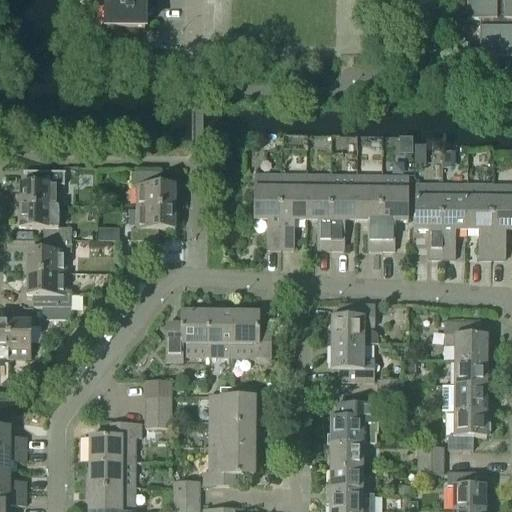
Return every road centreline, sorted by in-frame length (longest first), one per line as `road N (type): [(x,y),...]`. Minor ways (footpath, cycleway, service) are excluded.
road 1 (residential): [(53,511),(54,427),(169,276),(301,285)]
road 2 (residential): [(295,511),(301,285)]
road 3 (residential): [(301,285),(511,299)]
